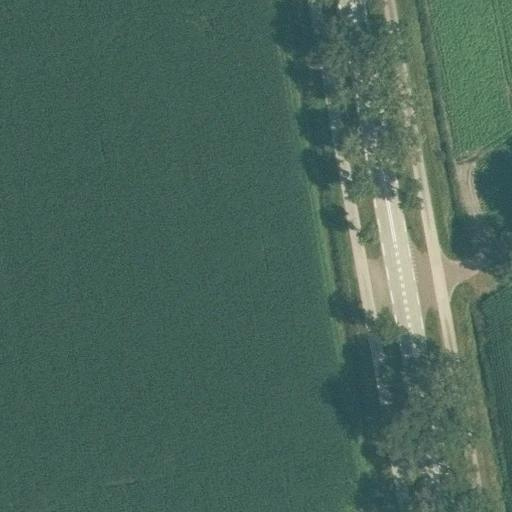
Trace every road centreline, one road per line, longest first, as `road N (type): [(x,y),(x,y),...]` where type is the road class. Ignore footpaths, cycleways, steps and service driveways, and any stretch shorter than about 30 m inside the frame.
road 1 (unclassified): [(368,302),(313,0)]
road 2 (primary): [(408,295),(353,0)]
road 3 (unclassified): [(387,0),(438,291)]
road 4 (unclassified): [(438,291),(478,511)]
road 5 (primary): [(447,511),(408,295)]
road 6 (unclassified): [(405,511),(368,302)]
